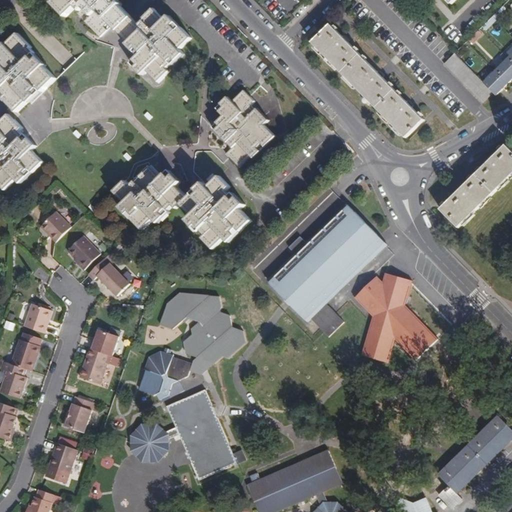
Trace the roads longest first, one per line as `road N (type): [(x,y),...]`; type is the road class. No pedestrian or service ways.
road 1 (residential): [(61,282),(85,305),(19,488),(0,511)]
road 2 (residential): [(511,331),(442,264),(404,194)]
road 3 (residential): [(275,49),(385,166)]
